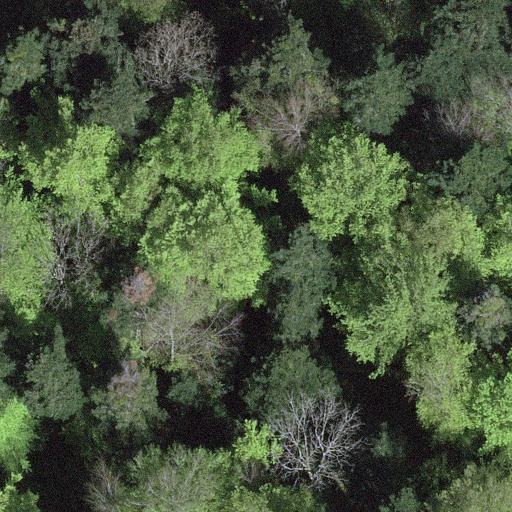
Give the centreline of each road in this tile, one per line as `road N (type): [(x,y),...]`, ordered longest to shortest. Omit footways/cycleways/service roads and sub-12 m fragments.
road 1 (track): [(511,424),(194,496)]
road 2 (track): [(222,0),(0,76)]
